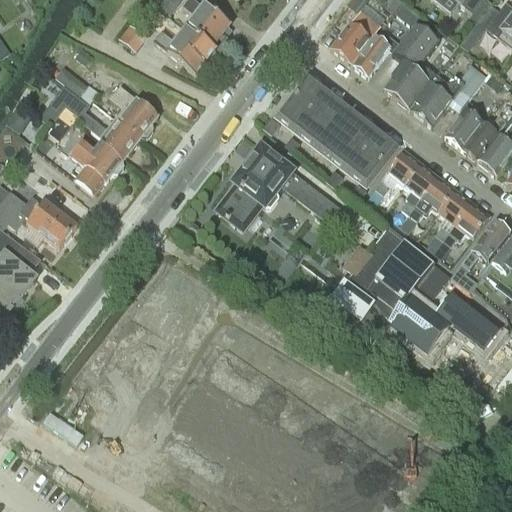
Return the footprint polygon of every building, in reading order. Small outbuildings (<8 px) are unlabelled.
[(152,0),(148,5),(168,21),(185,0),(152,0)] [(377,0),(377,1),(377,2),(381,8),(383,11),(384,13),(386,14),(387,14),(389,16),(392,18),(393,19),(393,20),(396,22),(397,22),(397,23),(398,23),(398,24),(400,25),(402,26),(403,27),(404,28),(405,28),(406,29),(408,31),(409,31),(411,31),(412,31),(412,30),(412,29),(413,27),(417,22),(417,21),(416,20),(415,19),(414,19),(413,18),(412,17),(411,17),(411,16),(409,15),(408,14),(407,14),(407,13),(406,13),(404,11),(403,11),(403,10),(401,9),(400,9),(400,8),(399,8),(398,6),(397,5),(396,5),(393,2),(392,1),(392,0),(391,0),(377,0)] [(446,0),(470,19),(484,0),(446,0)] [(184,34),(210,55),(228,32),(189,1),(181,11),(194,21),(184,34)] [(511,56),(511,20),(511,21),(500,13),(484,34),(511,56)] [(329,54),(351,71),(369,47),(368,46),(377,35),(356,19),(348,30),(347,30),(329,54)] [(128,29),(117,43),(134,56),(145,42),(128,29)] [(382,95),(408,115),(427,89),(429,88),(414,76),(436,47),(413,29),(412,30),(412,31),(390,59),(402,68),(382,95)] [(210,55),(184,34),(172,49),(159,39),(152,47),(196,81),(214,58),(210,55)] [(379,47),(372,42),(369,47),(351,71),(367,83),(388,55),(387,54),(393,46),(385,40),(379,47)] [(0,45),(0,64),(9,59),(0,45)] [(80,53),(73,62),(84,69),(90,61),(80,53)] [(471,98),(483,82),(474,75),(461,91),(471,98)] [(490,78),(484,86),(494,94),(501,86),(490,78)] [(307,83),(277,122),(365,189),(395,151),(307,83)] [(440,99),(427,89),(408,115),(430,132),(450,107),(450,106),(461,91),(452,84),(440,99)] [(76,103),(87,111),(97,98),(87,90),(85,92),(76,103)] [(116,122),(143,143),(146,143),(152,136),(151,130),(158,122),(119,91),(108,105),(121,115),(116,122)] [(443,142),(461,156),(481,131),(466,119),(471,112),(467,109),(443,142)] [(14,115),(4,131),(18,139),(28,123),(14,115)] [(511,150),(511,117),(503,129),(494,140),(474,166),(495,183),(511,160),(511,153),(510,152),(511,150)] [(143,143),(116,122),(105,136),(95,128),(89,136),(99,145),(124,164),(140,144),(143,143)] [(270,123),(261,134),(270,140),(278,129),(270,123)] [(461,156),(474,166),(494,140),(503,129),(496,124),(487,135),(481,131),(461,156)] [(299,150),(290,143),(282,154),(291,161),(299,150)] [(121,168),(124,164),(99,145),(100,149),(93,157),(81,147),(76,155),(110,182),(111,181),(116,180),(122,173),(121,168)] [(231,189),(234,191),(215,216),(243,237),(262,213),(263,214),(264,213),(269,213),(276,204),(274,199),(280,192),(330,232),(342,218),(291,179),(259,154),(231,189)] [(104,189),(110,182),(76,155),(70,162),(83,173),(73,185),(92,200),(102,188),(104,189)] [(396,187),(403,193),(420,170),(403,157),(380,186),(381,186),(365,207),(373,213),(389,193),(391,194),(396,187)] [(5,170),(0,176),(7,181),(12,175),(5,170)] [(437,183),(420,170),(403,193),(409,198),(404,205),(406,206),(400,215),(401,216),(394,225),(401,230),(437,183)] [(341,183),(335,179),(333,176),(324,187),(332,194),(341,183)] [(511,178),(503,189),(511,195),(511,178)] [(454,196),(437,183),(401,230),(398,233),(406,239),(422,219),(425,221),(430,214),(436,218),(454,196)] [(364,197),(355,191),(347,202),(355,208),(364,197)] [(470,209),(454,196),(436,218),(444,224),(438,231),(441,233),(425,254),(432,259),(470,209)] [(8,198),(0,208),(0,237),(1,238),(6,231),(13,237),(23,223),(27,226),(25,230),(29,234),(23,243),(35,252),(42,243),(58,255),(76,231),(43,206),(40,210),(29,202),(24,209),(8,198)] [(488,222),(470,209),(432,259),(441,266),(457,245),(459,247),(465,241),(470,245),(488,222)] [(493,226),(468,259),(458,271),(465,276),(478,260),(486,266),(507,237),(493,226)] [(388,232),(367,259),(356,251),(340,273),(351,281),(348,285),(344,283),(329,302),(355,321),(345,335),(369,354),(434,268),(388,232)] [(0,237),(0,285),(0,286),(21,302),(34,285),(25,277),(35,264),(1,238),(0,237)] [(511,241),(483,279),(495,289),(492,293),(511,308),(511,241)] [(158,283),(130,319),(175,346),(209,289),(172,267),(161,285),(158,283)] [(426,370),(451,337),(482,361),(499,341),(449,303),(435,321),(432,318),(427,315),(449,286),(433,274),(385,337),(426,370)] [(0,328),(21,302),(0,286),(0,328)] [(109,347),(91,369),(122,388),(129,377),(135,380),(141,369),(149,373),(161,352),(130,333),(118,353),(109,347)] [(217,349),(199,379),(220,392),(228,377),(249,389),(244,396),(259,405),(255,413),(273,384),(285,365),(256,347),(253,352),(244,347),(236,361),(217,349)] [(273,384),(255,413),(276,426),(285,410),(305,423),(300,430),(315,439),(311,447),(341,398),(312,381),(309,386),(300,381),(292,394),(274,383),(285,365),(273,384)] [(511,401),(511,370),(496,389),(511,401)] [(70,396),(42,432),(87,459),(121,402),(84,379),(73,398),(70,396)] [(341,398),(311,447),(332,459),(341,444),(361,457),(357,464),(372,473),(367,481),(368,481),(397,432),(368,415),(365,420),(357,415),(348,428),(330,417),(341,399),(341,398)] [(397,432),(368,481),(388,493),(397,478),(417,490),(413,498),(429,507),(454,467),(424,449),(421,454),(413,448),(404,462),(386,451),(397,433),(397,432)] [(157,447),(145,468),(164,479),(160,485),(173,493),(167,504),(179,511),(210,460),(189,448),(181,462),(157,447)] [(210,460),(179,511),(194,511),(197,508),(204,511),(212,511),(214,510),(217,511),(237,511),(245,500),(221,486),(230,472),(210,460)] [(264,511),(245,500),(237,511),(295,511),(276,500),(269,511),(264,511)]
